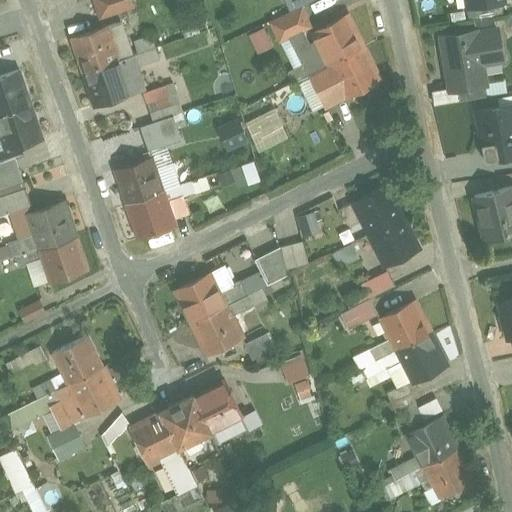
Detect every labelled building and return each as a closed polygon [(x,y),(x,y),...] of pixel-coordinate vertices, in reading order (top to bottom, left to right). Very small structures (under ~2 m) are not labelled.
[(95,0),(101,16),(135,5),(133,0),(95,0)] [(302,4),(271,19),(281,39),(292,34),(304,28),(311,24),(302,4)] [(349,13),(314,31),(319,41),(312,44),(308,36),(296,41),(312,72),(365,45),(349,13)] [(109,24),(71,37),(83,71),(120,58),(109,24)] [(244,33),(253,53),(268,46),(259,26),(244,33)] [(476,29),(442,35),(445,55),(446,56),(447,57),(449,58),(451,68),(449,70),(448,72),(451,88),(458,87),(486,83),(481,55),(500,51),(501,58),(503,58),(498,27),(476,31),(476,29)] [(304,28),(292,34),(296,41),(308,36),(304,28)] [(153,35),(135,40),(139,52),(157,46),(153,35)] [(312,72),(311,72),(327,104),(381,77),(365,45),(312,72)] [(120,58),(83,71),(94,104),(131,91),(120,58)] [(20,69),(0,76),(0,113),(32,102),(20,69)] [(176,140),(169,114),(180,110),(171,81),(139,91),(148,121),(134,125),(142,150),(176,140)] [(486,83),(458,87),(461,100),(488,95),(486,83)] [(32,102),(0,113),(0,129),(6,147),(43,135),(32,102)] [(511,104),(478,110),(487,161),(511,157),(511,104)] [(243,124),(252,142),(280,128),(271,109),(243,124)] [(210,126),(221,150),(244,140),(233,116),(210,126)] [(16,157),(0,162),(0,187),(23,179),(16,157)] [(153,157),(117,169),(128,202),(164,190),(153,157)] [(221,171),(227,187),(254,176),(248,160),(221,171)] [(183,182),(164,190),(168,202),(196,190),(192,181),(183,184),(183,182)] [(389,182),(354,200),(370,232),(405,214),(389,182)] [(511,186),(476,195),(483,223),(485,222),(489,238),(511,232),(511,186)] [(27,188),(0,197),(0,214),(32,203),(27,188)] [(164,190),(128,202),(139,235),(175,223),(168,202),(164,190)] [(65,202),(29,214),(35,234),(39,247),(76,234),(65,202)] [(298,237),(320,230),(313,209),(292,216),(298,237)] [(405,214),(370,232),(385,264),(421,246),(405,214)] [(35,234),(7,243),(7,245),(0,247),(0,262),(16,257),(15,255),(39,247),(35,234)] [(76,234),(39,247),(44,259),(51,281),(88,269),(76,234)] [(303,239),(281,245),(287,268),(309,262),(303,239)] [(327,252),(334,266),(355,256),(348,242),(327,252)] [(281,245),(256,258),(269,283),(288,273),(287,268),(281,245)] [(39,247),(15,255),(16,257),(19,267),(44,259),(39,247)] [(345,306),(390,284),(383,270),(338,292),(345,306)] [(212,273),(178,290),(193,321),(228,304),(222,293),(212,273)] [(240,279),(232,284),(234,287),(222,293),(228,304),(247,294),(240,279)] [(247,294),(228,304),(233,314),(252,304),(247,294)] [(372,296),(342,311),(350,328),(380,313),(372,296)] [(511,297),(501,300),(510,337),(511,336),(511,297)] [(416,300),(382,318),(392,338),(355,356),(360,367),(397,348),(431,331),(416,300)] [(228,304),(193,321),(208,352),(243,335),(233,314),(228,304)] [(431,331),(397,348),(398,350),(375,362),(380,372),(404,360),(414,379),(447,362),(431,331)] [(88,335),(54,352),(69,383),(104,366),(88,335)] [(266,337),(249,345),(254,356),(271,349),(266,337)] [(283,381),(306,372),(300,354),(276,362),(283,381)] [(375,362),(364,368),(369,377),(380,372),(375,362)] [(104,366),(69,383),(85,414),(119,397),(104,366)] [(225,380),(194,396),(211,430),(242,414),(225,380)] [(408,381),(387,391),(397,410),(417,400),(408,381)] [(193,394),(162,410),(162,411),(180,446),(187,442),(204,433),(211,430),(194,396),(193,394)] [(415,418),(436,414),(433,400),(412,404),(415,418)] [(162,411),(130,427),(148,463),(162,456),(180,446),(162,411)] [(130,422),(121,414),(105,432),(111,443),(126,425),(127,426),(130,422)] [(442,416),(408,434),(419,454),(424,465),(459,447),(442,416)] [(204,433),(187,442),(191,452),(209,443),(204,433)] [(180,446),(162,456),(179,492),(198,483),(180,446)] [(29,511),(41,511),(13,447),(0,452),(0,469),(10,492),(19,488),(29,511)] [(459,447),(424,465),(441,495),(475,477),(459,447)] [(419,454),(407,460),(413,471),(424,465),(419,454)]
